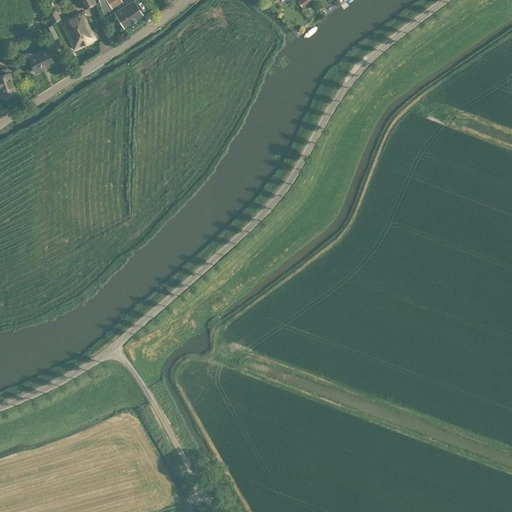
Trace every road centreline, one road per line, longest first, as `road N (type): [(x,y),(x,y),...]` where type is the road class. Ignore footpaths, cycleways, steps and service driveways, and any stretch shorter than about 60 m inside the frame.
road 1 (unclassified): [(0,402),(51,384),(113,346),(290,184),(353,71),(442,0)]
road 2 (tertiary): [(0,120),(183,0)]
